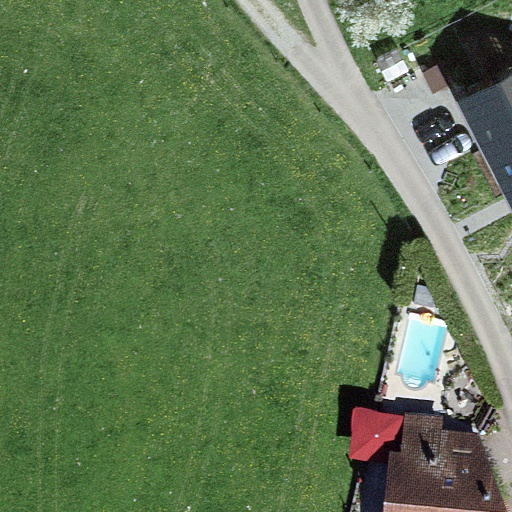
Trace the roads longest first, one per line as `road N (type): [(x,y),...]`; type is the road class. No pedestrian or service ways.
road 1 (residential): [(511,397),(463,269),(339,96)]
road 2 (track): [(238,0),(282,53),(339,96),(307,0)]
